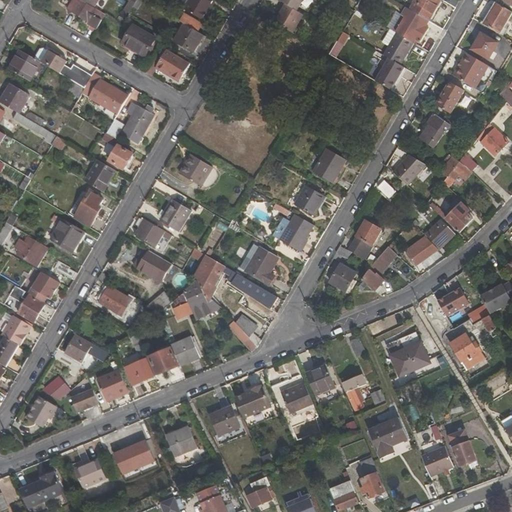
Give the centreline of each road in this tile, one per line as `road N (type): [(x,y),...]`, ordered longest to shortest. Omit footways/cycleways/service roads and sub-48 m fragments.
road 1 (residential): [(290,345),(297,301),(471,0)]
road 2 (residential): [(0,425),(187,109)]
road 3 (residential): [(290,345),(0,465)]
road 4 (residential): [(511,208),(417,291),(290,345)]
road 5 (unclassified): [(20,9),(187,109)]
road 6 (residential): [(187,109),(251,0)]
